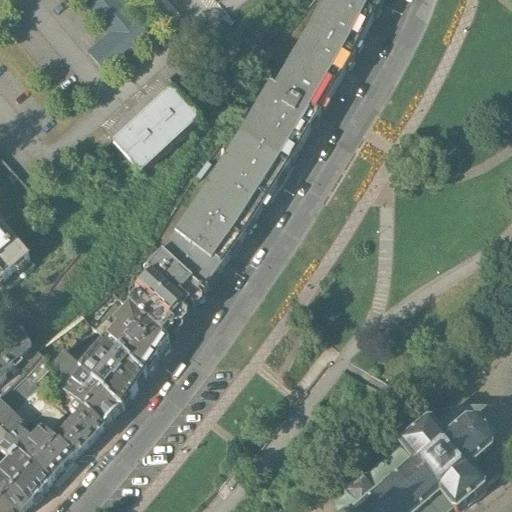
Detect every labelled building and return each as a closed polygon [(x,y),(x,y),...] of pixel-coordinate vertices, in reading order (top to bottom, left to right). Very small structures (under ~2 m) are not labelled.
[(107,0),(80,0),(81,0),(116,44),(133,30),(107,0)] [(362,46),(381,7),(369,0),(328,0),(306,40),(348,69),(362,46)] [(145,46),(133,30),(116,44),(92,64),(106,80),(145,46)] [(327,107),(348,69),(306,40),(277,93),(320,118),(327,107)] [(314,128),(320,118),(277,93),(272,90),(242,141),(288,172),(314,128)] [(202,131),(170,93),(109,144),(141,182),(202,131)] [(288,172),(242,141),(178,239),(222,273),(253,227),(275,194),(288,172)] [(0,305),(37,275),(0,230),(0,305)] [(213,287),(222,273),(178,239),(164,258),(206,297),(213,287)] [(193,318),(206,297),(164,258),(135,291),(143,299),(132,309),(133,310),(171,345),(193,318)] [(158,366),(171,345),(133,310),(115,328),(108,320),(97,330),(106,340),(148,380),(158,366)] [(0,386),(10,378),(6,373),(33,350),(25,334),(0,356),(0,386)] [(148,380),(106,340),(79,369),(122,412),(134,398),(148,380)] [(114,421),(122,412),(79,369),(65,356),(50,372),(68,390),(63,394),(77,407),(71,414),(78,420),(86,412),(94,420),(106,431),(114,421)] [(38,388),(13,412),(26,426),(36,416),(52,430),(71,414),(38,388)] [(67,469),(76,460),(56,444),(42,431),(34,440),(22,429),(26,426),(13,412),(0,400),(0,428),(52,482),(57,477),(67,469)] [(78,420),(56,444),(76,460),(96,441),(106,431),(94,420),(86,412),(78,420)] [(470,511),(487,498),(486,497),(487,497),(487,496),(487,495),(486,494),(487,494),(486,493),(508,474),(505,469),(506,468),(511,443),(487,416),(463,416),(461,418),(459,416),(436,435),(434,433),(433,433),(432,432),(431,432),(430,433),(430,432),(403,455),(403,456),(403,457),(403,458),(403,459),(404,461),(370,490),(368,489),(367,488),(366,488),(365,488),(365,489),(364,488),(348,502),(348,503),(348,504),(348,505),(348,506),(349,507),(343,511),(470,511)] [(0,472),(0,473),(30,505),(35,501),(45,490),(52,482),(0,428),(0,450),(1,450),(12,462),(0,472)] [(24,511),(25,511),(30,505),(0,473),(0,511),(24,511)]
